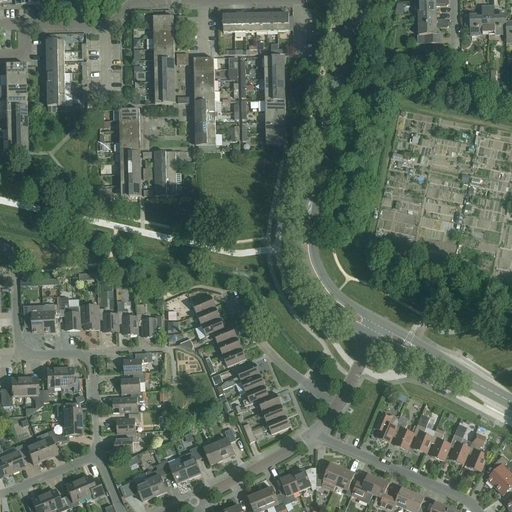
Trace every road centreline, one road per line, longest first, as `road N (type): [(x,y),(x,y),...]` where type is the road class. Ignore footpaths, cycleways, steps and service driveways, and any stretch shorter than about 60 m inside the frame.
road 1 (tertiary): [(308,202),(356,0)]
road 2 (residential): [(202,0),(132,1),(105,23),(23,24)]
road 3 (residential): [(476,511),(467,501),(314,437)]
road 4 (residential): [(84,353),(19,354),(12,256),(0,247)]
road 5 (tertiary): [(308,202),(299,224),(303,273),(321,303),(371,336)]
road 6 (residential): [(335,411),(246,328),(232,292)]
road 7 (tertiary): [(379,319),(324,281),(312,254),(308,202)]
road 8 (residential): [(192,505),(314,437)]
